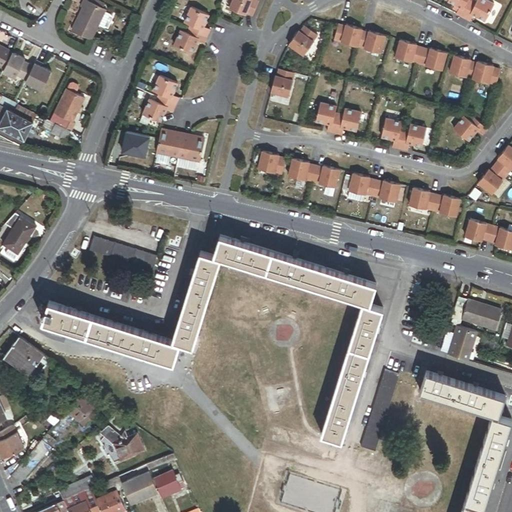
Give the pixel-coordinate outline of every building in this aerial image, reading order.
[(72,31),(94,42),(109,11),(105,9),(90,2),(86,0),(85,0),(81,8),(83,9),(72,31)] [(96,0),(90,0),(90,2),(105,9),(107,5),(96,0)] [(253,17),(260,1),(257,0),(234,0),(231,9),(246,15),(246,14),(253,17)] [(471,0),(448,0),(447,1),(459,8),(455,14),(463,18),(472,1),(471,0)] [(485,22),(494,5),(485,0),(477,0),(476,3),(472,1),(463,18),(469,22),(473,15),(485,22)] [(211,31),(204,28),(210,16),(192,8),(185,23),(192,25),(190,30),(208,38),(211,31)] [(358,46),(362,30),(362,29),(347,24),(346,25),(339,23),(335,39),(358,46)] [(304,57),(318,38),(305,28),(300,34),(299,33),(289,47),(304,57)] [(205,45),(208,38),(190,30),(188,34),(181,32),(175,46),(192,54),(198,42),(205,45)] [(381,52),(386,35),(370,31),(369,32),(362,30),(358,46),(381,52)] [(419,63),(423,47),(416,45),(416,44),(400,39),(396,56),(419,63)] [(12,52),(0,46),(0,68),(3,70),(12,53),(12,52)] [(442,69),(447,52),(431,48),(430,49),(423,47),(419,63),(442,69)] [(24,59),(12,53),(3,70),(2,74),(14,80),(15,78),(23,61),(24,59)] [(473,78),(477,62),(470,61),(471,59),(455,55),(450,72),(473,78)] [(24,82),(32,66),(23,61),(15,78),(24,82)] [(24,82),(24,83),(41,92),(51,72),(41,67),(42,64),(35,61),(32,66),(24,82)] [(496,85),(501,69),(493,67),(494,66),(478,61),(477,62),(473,78),(496,85)] [(289,99),(295,75),(279,71),(277,78),(276,78),(271,94),(289,99)] [(177,106),(181,98),(174,95),(179,83),(161,75),(155,90),(161,93),(159,97),(177,106)] [(67,89),(55,113),(75,123),(87,99),(67,89)] [(0,105),(32,122),(36,115),(1,97),(0,98),(0,105)] [(174,113),(177,106),(159,97),(157,102),(151,99),(144,114),(162,122),(167,110),(174,113)] [(335,133),(339,114),(336,113),(337,106),(321,103),(316,121),(329,124),(327,131),(335,133)] [(32,122),(0,105),(0,129),(23,141),(32,122)] [(357,131),(362,112),(345,108),(343,115),(339,114),(335,133),(342,135),(344,128),(357,131)] [(75,123),(55,113),(51,122),(56,124),(73,132),(73,133),(77,124),(75,123)] [(487,129),(472,117),(469,120),(464,116),(453,129),(468,141),(476,131),(482,135),(487,129)] [(401,129),(403,122),(386,118),(382,137),(394,140),(393,147),(400,149),(405,130),(401,129)] [(56,124),(51,134),(68,143),(73,132),(56,124)] [(422,147),(427,128),(410,124),(409,131),(405,130),(400,149),(408,151),(409,143),(422,147)] [(0,135),(20,146),(23,141),(0,129),(0,135)] [(153,136),(128,131),(123,154),(148,159),(153,136)] [(179,157),(184,133),(176,132),(176,134),(162,131),(158,153),(179,157)] [(201,162),(206,140),(192,137),(192,135),(184,133),(179,157),(201,162)] [(507,175),(511,168),(511,148),(508,145),(497,159),(498,159),(493,165),(507,175)] [(282,174),(286,158),(279,156),(279,155),(263,151),(259,168),(282,174)] [(312,181),(316,165),(309,164),(310,162),(294,158),(289,175),(312,181)] [(336,187),(340,170),(324,166),(323,167),(316,165),(312,181),(336,187)] [(492,194),(507,175),(493,165),(489,171),(488,170),(477,183),(492,194)] [(372,196),(376,180),(369,178),(370,177),(353,173),(349,190),(372,196)] [(396,202),(400,185),(384,181),(383,182),(376,180),(372,196),(396,202)] [(432,211),(436,195),(429,193),(429,192),(413,188),(409,205),(432,211)] [(455,217),(460,200),(443,196),(443,197),(436,195),(432,211),(455,217)] [(21,217),(15,213),(6,224),(13,229),(21,217)] [(36,226),(21,217),(13,229),(3,244),(9,248),(19,254),(36,226)] [(488,241),(493,227),(486,225),(469,220),(465,236),(481,240),(481,239),(488,241)] [(511,249),(511,245),(511,232),(493,227),(488,241),(495,243),(495,244),(511,249)] [(49,301),(43,322),(175,362),(181,341),(194,346),(221,258),(363,302),(322,434),(343,440),(383,309),(370,305),(377,284),(220,236),(214,256),(201,252),(174,340),(49,301)] [(93,237),(88,252),(153,271),(157,257),(93,237)] [(19,254),(9,248),(5,253),(15,259),(19,254)] [(502,310),(459,295),(452,316),(495,330),(502,310)] [(511,324),(506,323),(502,336),(509,338),(507,344),(511,346),(511,324)] [(457,325),(448,353),(467,359),(476,330),(457,325)] [(45,366),(50,359),(20,336),(7,353),(33,372),(40,363),(45,366)] [(385,369),(361,446),(375,450),(399,373),(385,369)] [(420,391),(489,413),(497,415),(503,394),(426,370),(420,391)] [(98,408),(79,394),(70,406),(67,410),(85,425),(98,408)] [(497,415),(489,413),(458,511),(480,511),(510,419),(497,415)] [(113,444),(128,437),(125,430),(122,435),(109,425),(101,433),(112,442),(113,444)] [(33,449),(42,439),(43,438),(35,431),(7,465),(12,475),(33,450),(33,449)] [(51,446),(52,446),(56,441),(47,433),(43,438),(42,439),(51,446)] [(138,433),(128,437),(136,455),(145,451),(138,433)] [(136,455),(128,437),(113,444),(122,461),(136,455)] [(51,446),(42,439),(33,449),(33,450),(12,475),(20,483),(51,446)] [(149,470),(176,458),(174,452),(147,464),(149,470)] [(153,479),(150,471),(122,483),(125,489),(130,501),(144,495),(145,498),(159,492),(153,479)] [(159,492),(162,499),(185,488),(179,475),(175,476),(172,471),(153,479),(159,492)] [(64,499),(96,485),(93,476),(60,490),(64,499)] [(122,483),(119,476),(104,482),(107,490),(116,486),(118,490),(118,492),(125,489),(122,483)] [(102,511),(97,499),(92,488),(82,492),(86,501),(89,507),(92,505),(94,511),(91,511),(102,511)] [(118,490),(97,499),(102,511),(122,511),(127,510),(118,492),(118,490)] [(130,501),(131,504),(145,498),(144,495),(130,501)] [(73,496),(64,500),(68,509),(77,505),(73,496)] [(60,511),(69,511),(68,509),(64,500),(61,501),(62,503),(58,505),(60,511)] [(77,505),(68,509),(69,511),(91,511),(89,507),(86,501),(77,505)] [(60,511),(58,505),(57,503),(35,511),(60,511)]
